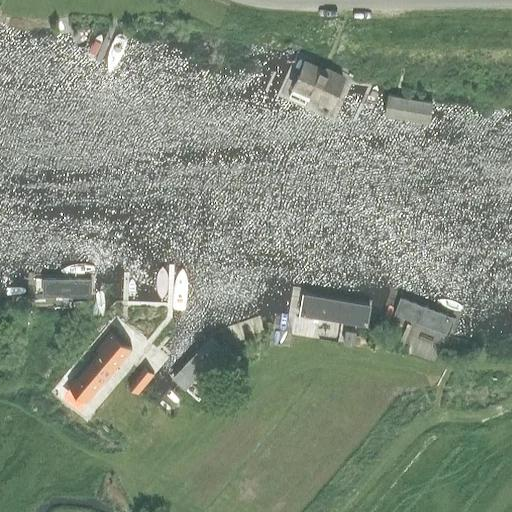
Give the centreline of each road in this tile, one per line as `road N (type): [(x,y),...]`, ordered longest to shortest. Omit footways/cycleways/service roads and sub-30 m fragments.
road 1 (unclassified): [(255,0),(511,1)]
road 2 (track): [(511,403),(427,422),(340,511)]
